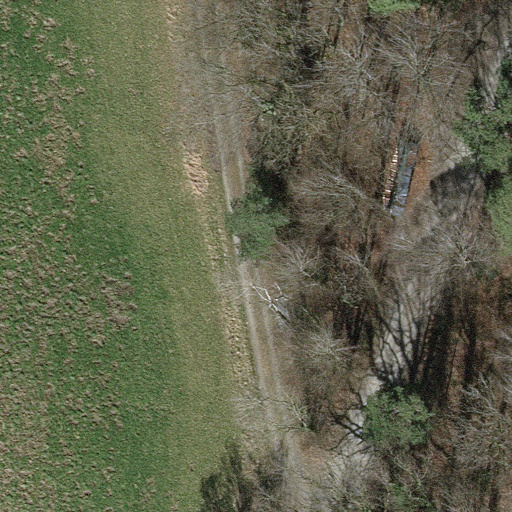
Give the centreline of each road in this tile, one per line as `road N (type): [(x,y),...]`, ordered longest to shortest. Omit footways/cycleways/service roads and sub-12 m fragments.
road 1 (track): [(212,0),(284,511)]
road 2 (track): [(511,84),(350,511)]
